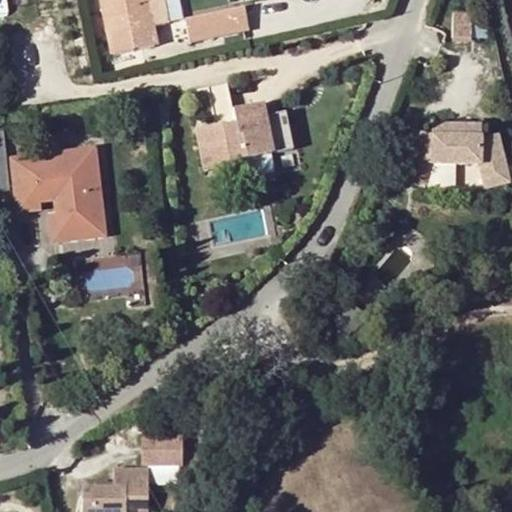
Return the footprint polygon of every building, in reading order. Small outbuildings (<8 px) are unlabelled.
[(107,35),(110,58),(154,49),(151,29),(142,31),(137,5),(145,3),(144,0),(100,0),(102,10),(107,9),(112,33),(107,35)] [(151,29),(145,3),(137,5),(142,31),(151,29)] [(244,10),(225,13),(227,35),(248,31),(244,10)] [(186,44),(227,35),(225,13),(183,21),(186,44)] [(464,17),(445,18),(447,43),(466,42),(464,17)] [(197,130),(206,173),(239,165),(238,163),(272,156),(261,106),(233,112),(236,127),(226,129),(225,125),(197,130)] [(416,132),(408,166),(433,171),(480,170),(486,195),(511,188),(506,165),(498,138),(483,140),(483,129),(433,130),(432,136),(416,132)] [(45,155),(9,158),(15,213),(40,211),(39,198),(57,197),(59,215),(47,216),(49,237),(56,241),(56,244),(85,240),(85,227),(104,224),(101,190),(95,191),(90,157),(81,150),(66,153),(67,162),(54,163),(53,159),(45,159),(45,155)] [(433,171),(408,166),(403,184),(426,191),(433,171)] [(256,228),(260,265),(277,262),(275,227),(256,228)] [(176,412),(137,419),(141,446),(181,439),(176,412)] [(135,511),(135,509),(133,493),(155,489),(148,450),(112,457),(115,476),(88,482),(93,511),(135,511)] [(133,493),(135,509),(158,505),(155,489),(133,493)]
